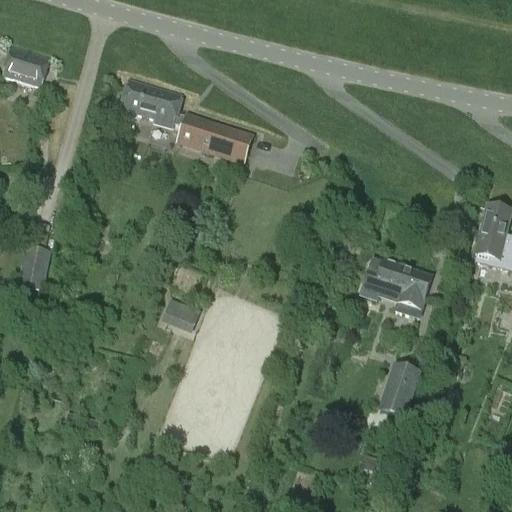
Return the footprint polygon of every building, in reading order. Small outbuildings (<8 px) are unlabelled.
[(11,50),(2,80),(42,92),(51,62),(11,50)] [(185,117),(184,121),(176,118),(181,98),(129,83),(121,113),(127,115),(128,120),(135,122),(138,119),(173,129),(181,131),(175,148),(243,170),(253,140),(185,117)] [(511,215),(487,210),(476,259),(500,265),(511,215)] [(36,228),(32,252),(31,253),(26,251),(18,290),(42,295),(50,256),(44,255),(49,230),(36,228)] [(384,265),(384,266),(372,262),(361,296),(378,302),(382,293),(401,299),(398,307),(421,315),(432,281),(384,265)] [(177,331),(200,333),(203,313),(179,310),(177,331)] [(421,377),(393,368),(377,416),(405,425),(421,377)]
